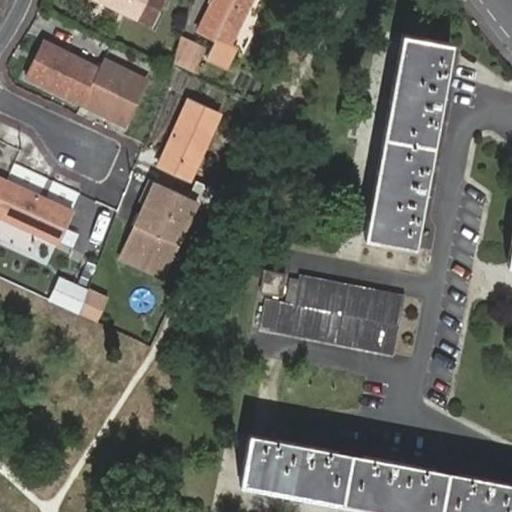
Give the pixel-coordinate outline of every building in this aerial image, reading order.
[(101,0),(153,25),(164,0),(101,0)] [(230,44),(251,0),(212,0),(198,30),(216,38),(208,56),(227,67),(237,48),(230,44)] [(402,33),(365,238),(415,247),(451,41),(402,33)] [(194,72),(206,49),(181,37),(174,62),(194,72)] [(26,76),(82,104),(83,102),(102,111),(117,80),(99,71),(100,68),(44,40),(26,76)] [(189,99),(158,165),(190,179),(221,114),(189,99)] [(166,266),(197,199),(188,195),(153,178),(143,199),(147,201),(125,246),(166,266)] [(197,199),(216,208),(223,192),(196,180),(188,195),(197,199)] [(72,212),(7,182),(0,197),(0,215),(58,243),(72,212)] [(0,241),(39,255),(44,240),(0,224),(0,241)] [(166,266),(125,246),(121,255),(161,275),(166,266)] [(285,274),(264,271),(260,293),(280,296),(285,274)] [(266,299),(261,328),(396,352),(406,296),(299,277),(294,304),(266,299)] [(61,278),(51,300),(79,313),(88,290),(61,278)] [(97,321),(108,299),(88,290),(79,313),(97,321)] [(240,483),(391,511),(511,511),(511,486),(248,435),(240,483)]
